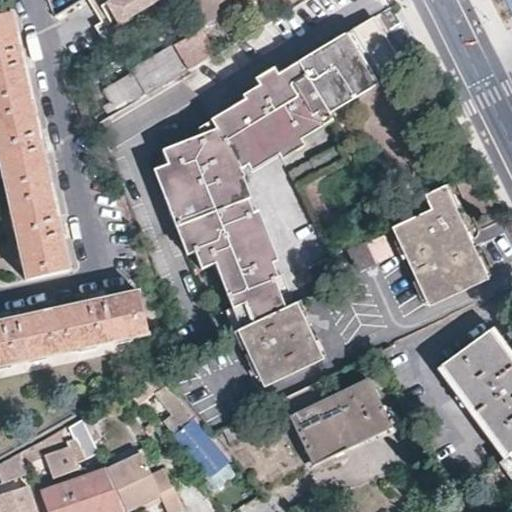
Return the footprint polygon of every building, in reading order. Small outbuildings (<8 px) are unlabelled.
[(159,0),(113,0),(108,3),(120,24),(159,0)] [(189,0),(196,16),(224,0),(285,0),(288,5),(295,0),(189,0)] [(11,12),(1,15),(0,15),(0,162),(27,281),(71,272),(37,125),(19,47),(11,12)] [(232,107),(262,156),(271,150),(274,155),(331,121),(327,115),(397,73),(368,23),(342,38),(241,97),(242,101),(232,107)] [(105,107),(110,115),(166,81),(187,69),(212,54),(202,30),(173,46),(132,70),(134,73),(105,90),(112,104),(105,107)] [(94,125),(106,154),(197,100),(166,81),(110,115),(94,125)] [(241,168),(262,156),(232,107),(212,119),(216,127),(241,168)] [(198,127),(201,134),(216,127),(212,119),(198,127)] [(277,281),(271,268),(251,219),(244,203),(241,205),(230,181),(236,178),(241,168),(216,127),(201,134),(158,154),(164,170),(170,185),(175,183),(179,194),(166,200),(179,230),(192,259),(199,274),(212,269),(230,312),(233,319),(284,297),(277,281)] [(313,268),(325,293),(357,278),(348,256),(347,253),(361,246),(320,176),(351,156),(344,145),(289,177),(336,256),(313,268)] [(156,174),(166,200),(179,194),(175,183),(170,185),(164,170),(156,174)] [(413,201),(424,197),(429,194),(417,171),(401,180),(413,201)] [(238,178),(236,178),(230,181),(241,205),(244,203),(249,201),(238,178)] [(431,212),(392,231),(427,310),(482,284),(440,189),(429,194),(424,197),(431,212)] [(251,219),(271,268),(277,265),(256,217),(251,219)] [(184,261),(192,259),(179,230),(173,232),(184,261)] [(348,256),(357,278),(374,270),(365,249),(348,256)] [(284,297),(289,310),(294,308),(282,279),(277,281),(284,297)] [(0,366),(62,353),(148,334),(138,291),(95,301),(52,311),(13,320),(0,322),(0,366)] [(233,319),(240,334),(289,310),(284,297),(233,319)] [(289,310),(240,334),(265,388),(319,362),(294,308),(289,310)] [(223,315),(232,337),(240,334),(233,319),(230,312),(223,315)] [(511,453),(511,365),(488,333),(440,370),(506,458),(511,453)] [(391,430),(367,383),(328,402),(320,384),(282,403),(290,420),(269,431),(292,478),(391,430)] [(195,419),(165,384),(156,392),(173,413),(165,419),(213,478),(232,462),(231,460),(211,438),(195,419)] [(74,462),(95,452),(79,418),(65,426),(75,445),(51,455),(58,474),(76,468),(74,462)] [(149,435),(156,430),(151,423),(144,428),(149,435)] [(105,460),(109,466),(139,451),(143,461),(147,459),(140,444),(105,460)] [(123,508),(124,511),(125,511),(159,495),(168,511),(183,505),(169,478),(160,465),(148,471),(143,461),(139,451),(109,466),(104,468),(123,508)] [(0,469),(5,481),(22,472),(15,453),(0,461),(0,469)] [(511,453),(506,458),(503,460),(511,471),(511,453)] [(44,511),(111,511),(123,508),(104,468),(38,494),(44,511)] [(0,492),(0,511),(35,511),(26,483),(0,492)]
